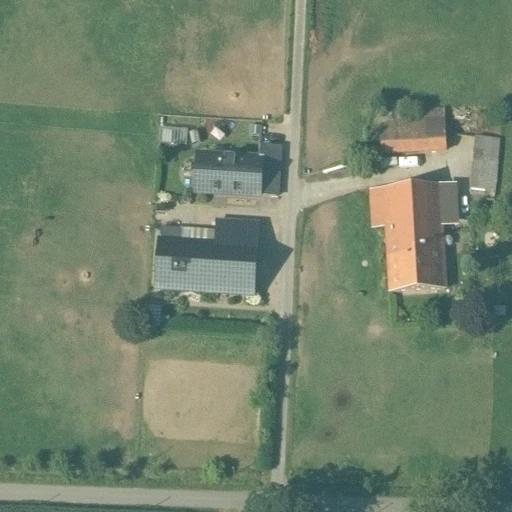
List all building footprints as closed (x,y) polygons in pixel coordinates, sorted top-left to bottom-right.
[(405,105),(378,106),(382,155),(447,151),(444,109),(405,111),(405,105)] [(260,161),(258,197),(277,198),(281,148),(261,147),(260,161)] [(260,161),(198,157),(196,193),(258,197),(260,161)] [(496,170),(472,169),(470,191),(495,192),(496,170)] [(456,186),(439,187),(441,228),(459,227),(456,186)] [(439,187),(370,191),(373,229),(386,229),(387,243),(419,242),(419,246),(442,244),(441,228),(439,187)] [(258,226),(216,223),(216,234),(215,244),(214,244),(211,294),(253,297),(258,226)] [(216,234),(161,230),(157,291),(211,294),(214,244),(215,244),(216,234)] [(419,242),(387,243),(390,294),(444,291),(442,244),(419,246),(419,242)]
